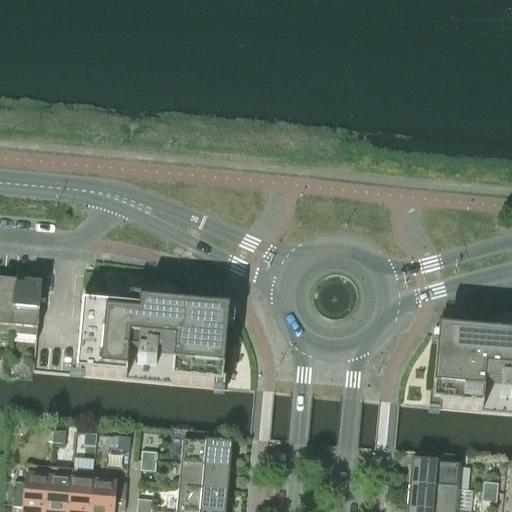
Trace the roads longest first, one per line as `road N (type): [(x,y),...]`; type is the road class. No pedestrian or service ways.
road 1 (tertiary): [(135,207),(140,219),(281,301)]
road 2 (tertiary): [(297,263),(158,205),(135,207)]
road 3 (tertiary): [(305,344),(290,511)]
road 4 (tertiary): [(340,511),(355,349)]
road 5 (residential): [(0,235),(80,239),(121,202)]
road 6 (tertiary): [(511,242),(380,273)]
road 7 (tertiary): [(121,202),(92,191),(0,183)]
road 8 (tertiary): [(385,315),(499,273)]
